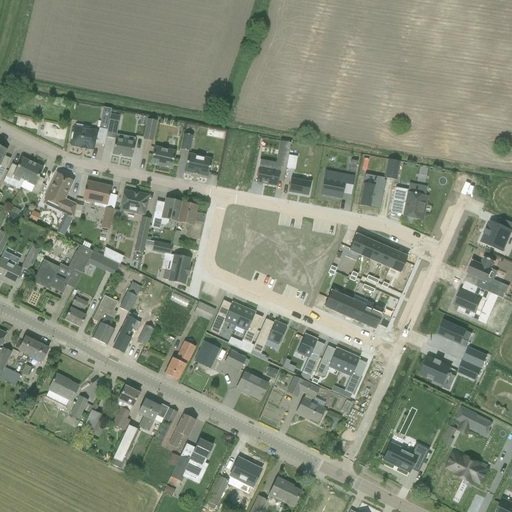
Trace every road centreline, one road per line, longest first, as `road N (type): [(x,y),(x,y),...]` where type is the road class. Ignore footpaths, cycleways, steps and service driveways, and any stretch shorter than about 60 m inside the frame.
road 1 (secondary): [(338,475),(0,308)]
road 2 (residential): [(440,254),(371,225),(216,195)]
road 3 (residential): [(216,195),(72,163),(0,129)]
road 4 (unclassified): [(396,354),(198,265)]
road 5 (unclassified): [(396,354),(338,475)]
